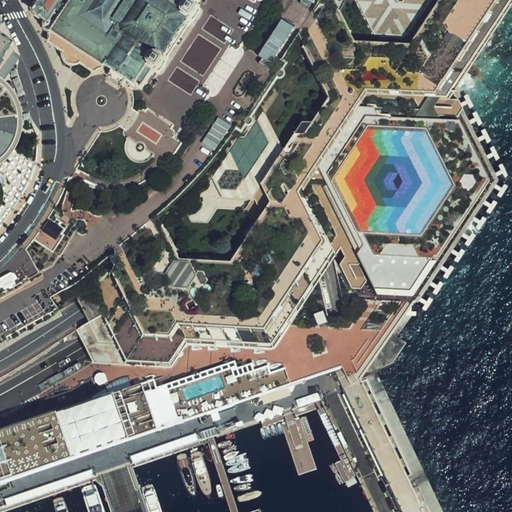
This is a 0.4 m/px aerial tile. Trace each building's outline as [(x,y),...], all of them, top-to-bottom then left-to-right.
[(37,0),(30,10),(32,18),(54,33),(47,44),(63,54),(62,57),(63,62),(72,69),(78,68),(80,65),(95,76),(106,71),(140,94),(153,75),(158,78),(203,11),(198,8),(202,0),(37,0)] [(511,0),(438,0),(408,44),(353,40),(334,0),(321,0),(304,27),(341,93),(371,90),(456,94),(511,4),(511,0)] [(341,93),(304,27),(239,129),(215,163),(186,194),(143,231),(106,260),(73,287),(84,308),(90,321),(78,329),(87,346),(94,361),(95,363),(102,364),(173,368),(191,345),(280,352),(296,326),(340,254),(303,191),(319,167),(346,127),(361,105),(371,90),(341,93)] [(0,162),(4,159),(8,153),(11,147),(14,140),(16,134),(17,127),(17,120),(16,113),(15,106),(12,99),(8,93),(4,87),(0,82),(0,57),(11,41),(0,33),(0,162)] [(441,98),(429,97),(416,118),(442,119),(436,107),(441,98)] [(358,254),(378,295),(413,297),(439,258),(491,180),(461,121),(442,119),(416,118),(379,116),(375,106),(361,105),(319,167),(325,178),(322,184),(358,254)] [(47,218),(33,238),(53,253),(65,235),(62,233),(65,229),(60,225),(62,222),(57,218),(54,222),(47,218)] [(272,371),(269,364),(256,368),(253,362),(238,367),(235,359),(156,388),(153,380),(0,430),(0,484),(290,384),(283,367),(272,371)] [(401,511),(423,511),(420,503),(409,481),(360,381),(347,388),(344,389),(401,511)]
